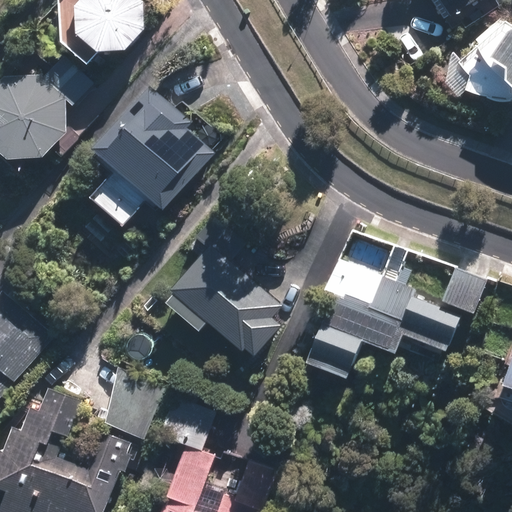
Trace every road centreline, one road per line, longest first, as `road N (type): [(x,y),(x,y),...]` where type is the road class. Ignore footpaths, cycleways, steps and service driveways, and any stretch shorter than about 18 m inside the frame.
road 1 (residential): [(511,248),(415,216),(356,183),(314,146),(227,0)]
road 2 (residential): [(300,0),(397,127),(438,152),(511,178)]
